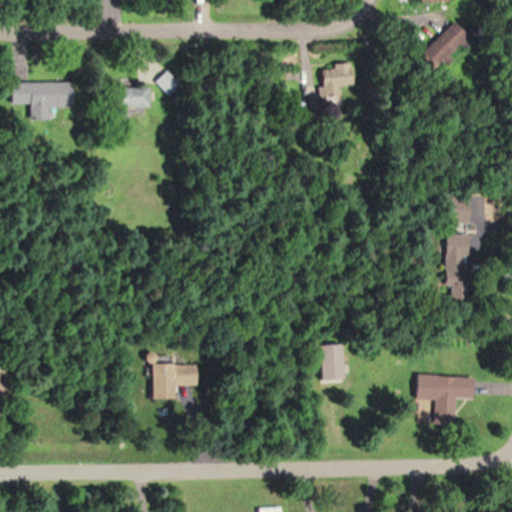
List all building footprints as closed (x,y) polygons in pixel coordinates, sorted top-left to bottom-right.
[(451,22),(424,49),(430,55),(420,65),(431,76),(468,40),(451,22)] [(306,99),(308,118),(340,116),(337,77),(316,79),(318,98),(306,99)] [(7,82),(8,106),(31,106),(31,109),(65,109),(65,82),(7,82)] [(147,87),(112,87),(112,116),(123,116),(123,107),(147,107),(147,87)] [(441,288),(449,288),(449,301),(464,301),(465,235),(442,235),(441,288)] [(318,380),(340,379),(338,344),(316,345),(318,380)] [(194,364),(147,364),(147,400),(170,400),(170,385),(194,385),(194,364)] [(469,397),(470,376),(414,375),(413,399),(437,400),(436,424),(452,425),(453,397),(469,397)]
